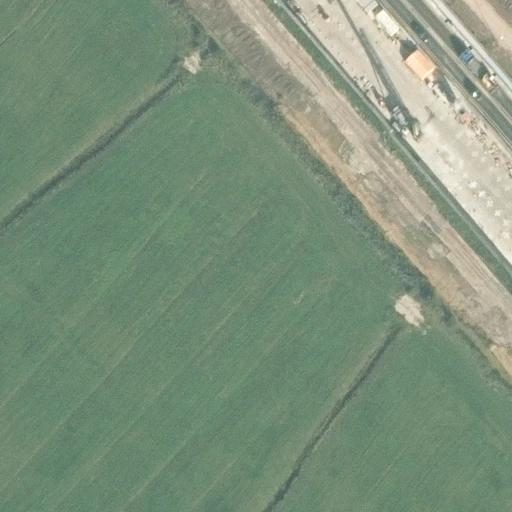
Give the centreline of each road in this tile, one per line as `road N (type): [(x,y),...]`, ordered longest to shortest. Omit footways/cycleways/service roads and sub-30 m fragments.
road 1 (motorway): [(328,0),(511,211)]
road 2 (motorway): [(511,135),(394,0)]
